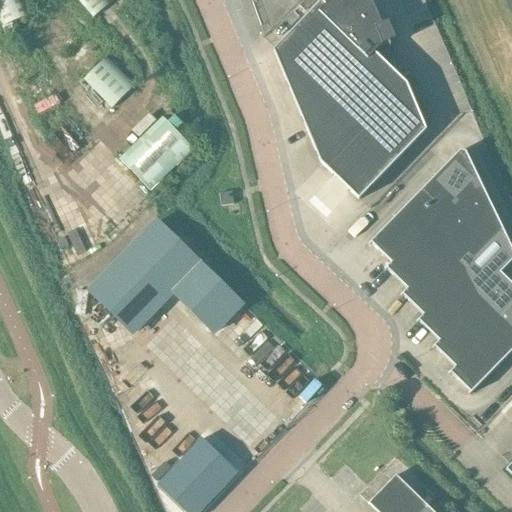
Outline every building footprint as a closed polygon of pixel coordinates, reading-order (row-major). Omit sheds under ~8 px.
[(78,0),(93,17),(109,3),(106,0),(78,0)] [(358,201),(359,200),(426,131),(406,85),(374,54),(382,46),(395,41),(388,24),(382,27),(370,0),(327,0),(329,2),(325,7),(321,2),(273,52),(320,163),(358,201)] [(132,86),(107,58),(84,79),(109,106),(132,86)] [(161,117),(118,159),(151,192),(193,151),(179,136),(186,128),(169,111),(162,118),(161,117)] [(371,245),(391,264),(385,270),(386,271),(387,270),(407,290),(401,296),(402,297),(403,296),(422,316),(417,322),(418,323),(418,322),(438,342),(433,348),(434,349),(434,348),(454,368),(449,374),(450,375),(450,374),(470,394),(471,396),(511,352),(511,284),(501,274),(511,261),(511,249),(465,153),(459,152),(369,244),(370,245),(371,245)] [(221,207),(226,207),(233,206),(232,193),(219,195),(221,207)] [(212,333),(240,304),(157,223),(89,293),(132,335),(172,294),(212,333)] [(201,511),(238,474),(201,440),(156,486),(183,511),(201,511)] [(367,504),(375,511),(420,511),(426,506),(395,476),(367,504)]
